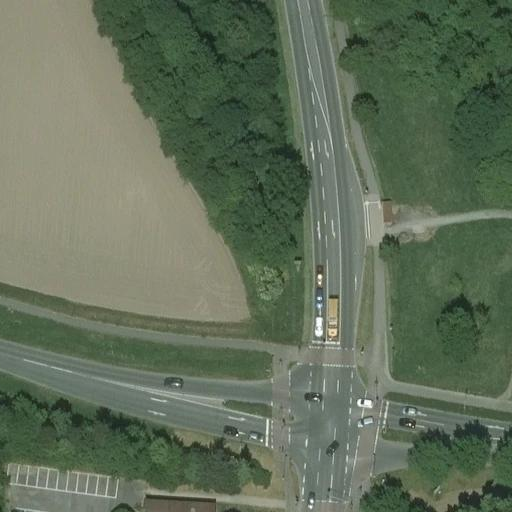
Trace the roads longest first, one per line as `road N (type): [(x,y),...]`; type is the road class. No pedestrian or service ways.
road 1 (secondary): [(332,425),(336,199),(303,0)]
road 2 (tertiary): [(0,353),(332,425)]
road 3 (tertiary): [(511,446),(332,425)]
